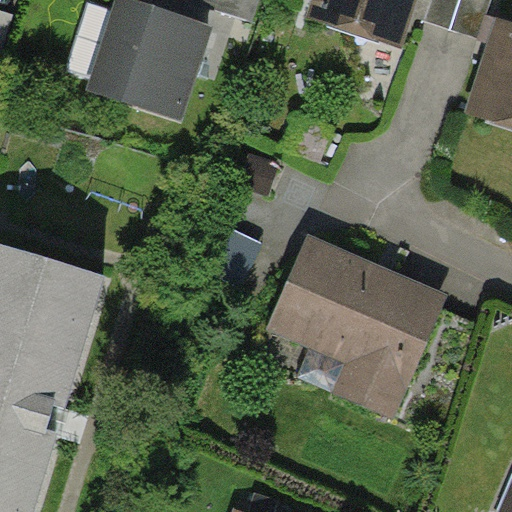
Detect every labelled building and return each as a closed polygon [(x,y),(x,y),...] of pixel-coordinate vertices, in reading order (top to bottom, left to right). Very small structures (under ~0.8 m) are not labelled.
[(420,0),(309,0),(304,15),(402,51),(420,0)] [(437,0),(432,19),(488,32),(496,0),(437,0)] [(219,30),(127,1),(95,101),(188,131),(219,30)] [(511,24),(503,22),(477,111),(511,120),(511,24)] [(451,295),(312,239),(275,332),(342,359),(327,397),(398,426),(451,295)] [(0,511),(29,511),(102,274),(5,245),(2,254),(0,253),(0,511)]
